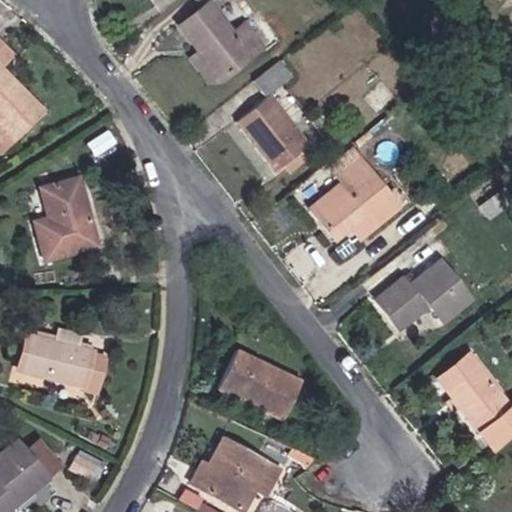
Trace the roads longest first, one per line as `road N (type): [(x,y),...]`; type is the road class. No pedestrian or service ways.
road 1 (residential): [(394,471),(381,414),(191,185)]
road 2 (residential): [(122,511),(154,456),(183,356),(191,185)]
road 3 (residential): [(191,185),(63,0)]
road 4 (tertiary): [(420,0),(511,115)]
